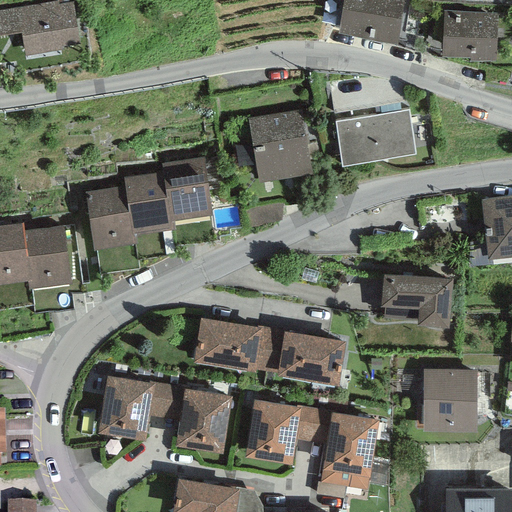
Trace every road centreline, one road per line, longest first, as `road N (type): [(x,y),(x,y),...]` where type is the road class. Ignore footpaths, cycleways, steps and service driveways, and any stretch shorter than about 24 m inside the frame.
road 1 (unclassified): [(511,109),(380,64),(299,54),(0,100)]
road 2 (unclassified): [(61,370),(85,335),(126,306),(337,207),(404,185),(511,171)]
road 3 (unclassified): [(80,511),(49,439),(61,370)]
